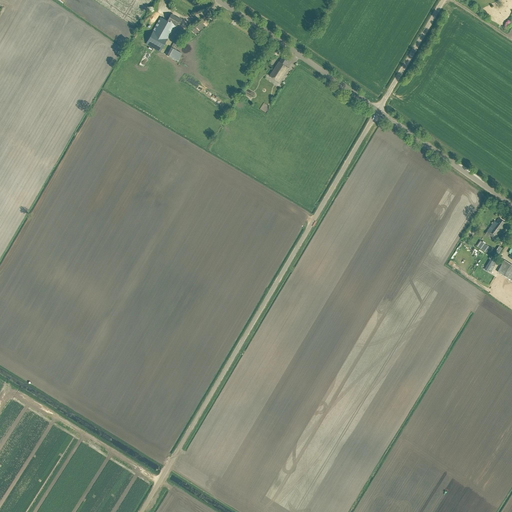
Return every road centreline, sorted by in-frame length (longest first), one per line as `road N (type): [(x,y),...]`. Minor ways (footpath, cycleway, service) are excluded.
road 1 (unclassified): [(140,511),(378,110)]
road 2 (unclassified): [(378,110),(218,0)]
road 3 (unclassified): [(511,204),(378,110)]
road 4 (unclassified): [(378,110),(443,0)]
